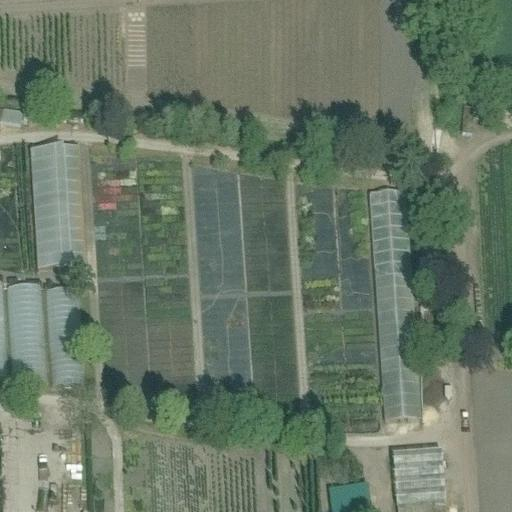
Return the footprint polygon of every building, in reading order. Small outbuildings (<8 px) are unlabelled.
[(92,268),(86,148),(36,150),(42,270),(92,268)] [(47,383),(44,287),(6,288),(6,283),(0,282),(0,379),(13,379),(13,384),(47,383)] [(86,387),(82,290),(47,291),(51,388),(86,387)] [(376,330),(382,424),(419,421),(413,342),(409,342),(409,335),(396,336),(395,328),(376,330)] [(441,511),(437,454),(387,457),(391,511),(441,511)]
